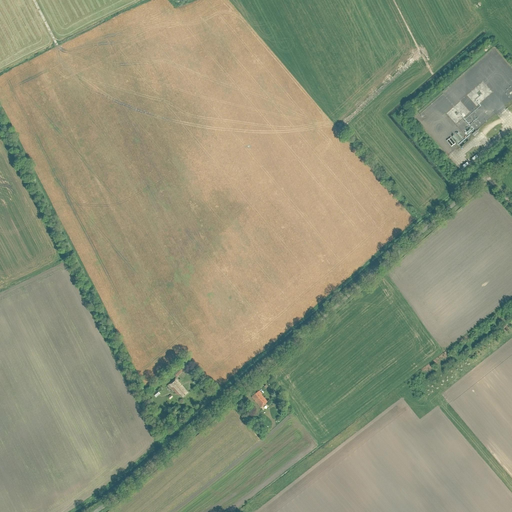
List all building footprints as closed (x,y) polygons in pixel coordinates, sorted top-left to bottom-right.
[(488,80),(471,92),(480,104),(496,91),(488,80)] [(464,100),(450,111),(459,121),(466,115),(462,110),(460,112),(459,110),(463,108),(467,113),(472,109),(464,100)] [(490,110),(493,114),(499,110),(495,104),(492,105),(493,107),(490,110)] [(478,127),(474,123),(471,126),(469,125),(472,122),(468,118),(461,125),(471,134),(478,127)] [(173,373),(176,377),(183,371),(179,367),(173,373)] [(188,393),(175,379),(169,385),(176,393),(177,392),(182,398),(188,393)] [(258,391),(251,397),(261,408),(267,402),(261,395),(262,394),(258,391)]
